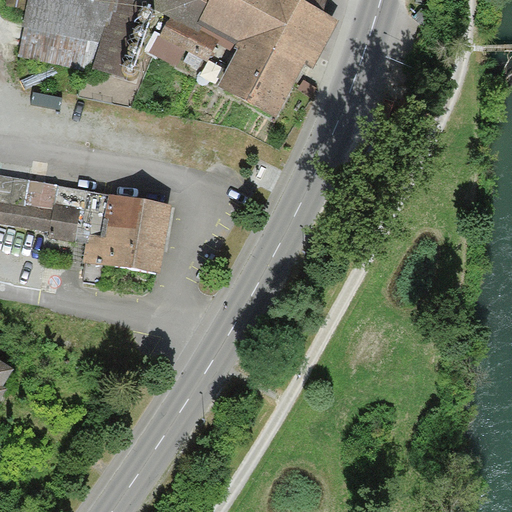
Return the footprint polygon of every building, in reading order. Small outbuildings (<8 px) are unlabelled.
[(30,0),(6,0),(5,8),(28,13),(30,0)] [(153,12),(118,0),(30,0),(28,13),(20,58),(92,72),(134,79),(153,12)] [(217,88),(276,121),(306,66),(312,69),(338,21),(321,12),(327,0),(155,0),(151,8),(168,17),(200,35),(202,32),(219,42),(218,45),(229,51),(233,45),(237,47),(234,51),(237,53),(217,88)] [(434,18),(422,7),(413,17),(426,28),(434,18)] [(200,35),(168,17),(149,55),(176,70),(186,52),(208,63),(218,45),(219,42),(202,32),(200,35)] [(319,91),(303,82),(298,92),(313,101),(319,91)] [(164,247),(171,206),(6,177),(4,188),(0,186),(0,225),(46,234),(44,242),(92,250),(87,281),(111,285),(115,266),(159,274),(164,247)] [(78,341),(54,331),(47,346),(72,356),(78,341)] [(0,403),(2,401),(8,391),(4,389),(16,372),(0,361),(0,403)]
